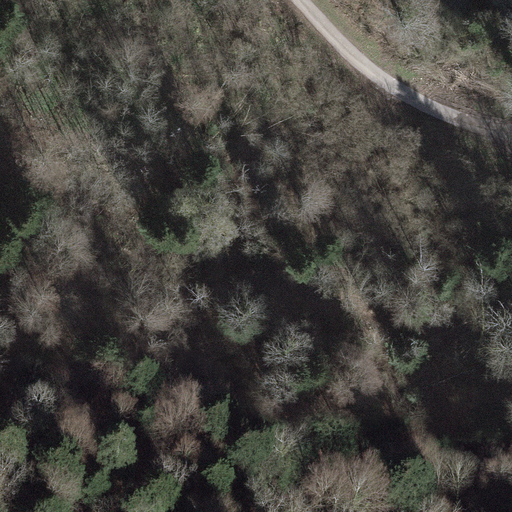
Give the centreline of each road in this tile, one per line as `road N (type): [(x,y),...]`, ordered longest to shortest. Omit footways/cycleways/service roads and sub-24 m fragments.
road 1 (unclassified): [(302,0),(407,95),(511,132)]
road 2 (track): [(407,95),(511,165)]
